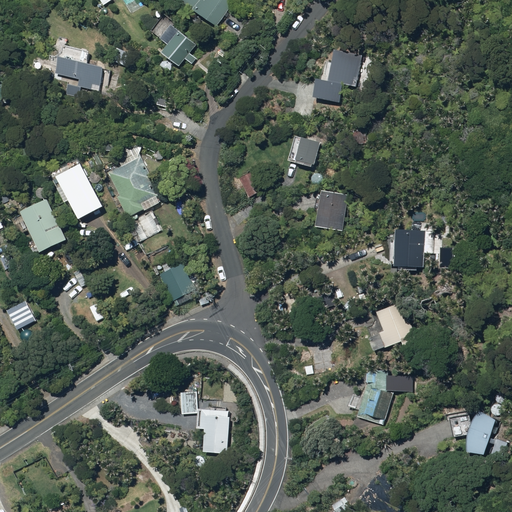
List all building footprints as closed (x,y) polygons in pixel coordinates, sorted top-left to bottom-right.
[(180,0),(216,24),(232,2),(229,0),(180,0)] [(179,67),(197,45),(181,32),(163,54),(179,67)] [(114,59),(127,65),(132,53),(120,47),(114,59)] [(335,51),(329,81),(318,79),(314,97),(338,102),(342,84),(356,87),(362,57),(335,51)] [(107,66),(63,56),(60,72),(82,77),(81,80),(102,85),(107,66)] [(0,101),(11,102),(12,88),(0,86),(0,101)] [(319,163),(325,142),(306,137),(299,161),(316,166),(316,163),(319,163)] [(130,218),(147,209),(144,203),(160,195),(152,179),(154,178),(142,156),(110,173),(121,195),(119,196),(130,218)] [(102,207),(80,164),(56,177),(78,219),(102,207)] [(265,190),(256,171),(241,179),(251,198),(265,190)] [(325,191),(320,225),(347,229),(351,194),(325,191)] [(20,210),(40,252),(65,239),(45,198),(20,210)] [(397,229),(396,265),(424,266),(425,230),(397,229)] [(185,263),(163,274),(176,300),(198,289),(185,263)] [(329,294),(313,299),(317,311),(333,306),(329,294)] [(203,305),(210,302),(208,296),(201,300),(203,305)] [(25,301),(7,310),(16,330),(35,320),(25,301)] [(378,311),(385,330),(381,331),(386,347),(401,342),(403,346),(415,341),(401,303),(378,311)] [(334,366),(321,337),(298,348),(310,376),(334,366)] [(393,393),(394,391),(413,392),(413,376),(388,375),(388,371),(368,371),(368,385),(357,417),(382,426),(393,393)] [(183,391),(185,414),(200,413),(198,390),(183,391)] [(206,451),(229,453),(232,411),(203,409),(201,425),(208,426),(206,451)] [(483,454),(496,420),(482,411),(480,413),(478,416),(476,418),(474,421),(472,424),(470,427),(469,430),(468,433),(467,436),(467,439),(466,442),(466,445),(466,447),(466,451),(483,454)] [(503,458),(508,442),(499,439),(493,455),(503,458)] [(346,496),(336,503),(342,511),(345,511),(353,507),(346,496)]
